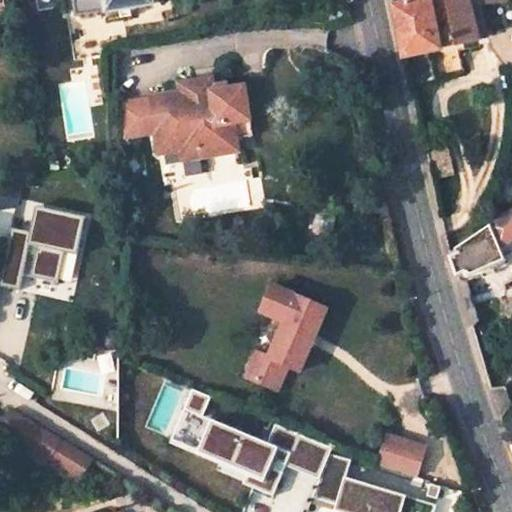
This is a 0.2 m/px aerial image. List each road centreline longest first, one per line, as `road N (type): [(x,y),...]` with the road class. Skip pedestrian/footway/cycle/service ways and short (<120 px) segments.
road 1 (residential): [(367,0),(478,431),(511,509)]
road 2 (residential): [(0,395),(191,511)]
